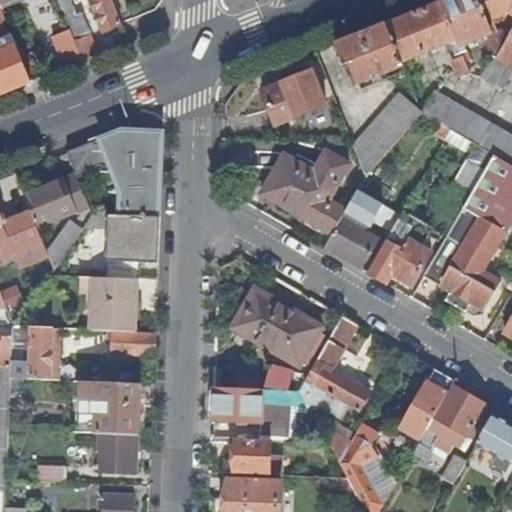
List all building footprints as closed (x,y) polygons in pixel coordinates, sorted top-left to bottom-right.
[(69,0),(57,0),(76,45),(92,37),(83,16),(78,18),(69,0)] [(110,0),(92,0),(106,34),(122,28),(110,0)] [(511,0),(456,0),(446,4),(466,55),(472,52),(469,45),(485,38),(487,43),(492,42),(490,36),(496,34),(491,22),(511,13),(511,37),(507,46),(504,45),(485,78),(506,90),(511,79),(511,0)] [(460,57),(466,55),(446,4),(390,26),(405,64),(455,44),(460,57)] [(406,67),(405,64),(390,26),(340,46),(356,87),(406,67)] [(22,59),(18,49),(0,55),(0,66),(1,68),(7,65),(22,59)] [(462,78),(473,73),(467,58),(456,62),(462,78)] [(32,84),(22,59),(7,65),(17,90),(32,84)] [(266,93),(279,127),(330,106),(317,72),(266,93)] [(511,134),(439,92),(425,114),(430,117),(454,131),(473,142),(498,157),(511,165),(511,134)] [(401,97),(357,145),(370,177),(425,114),(401,97)] [(444,149),(454,131),(430,117),(420,135),(444,149)] [(122,134),(119,220),(159,222),(163,136),(122,134)] [(78,179),(79,181),(110,169),(99,143),(69,155),(78,179)] [(266,196),(336,236),(345,220),(350,212),(332,202),(353,166),(330,153),(319,173),(288,156),(266,196)] [(511,165),(498,157),(428,278),(454,293),(449,302),(469,314),(474,305),(487,313),(503,286),(492,280),(487,288),(473,279),(511,211),(511,165)] [(89,208),(88,204),(79,181),(78,179),(27,200),(38,228),(89,208)] [(94,219),(85,231),(110,232),(108,281),(139,282),(139,265),(159,266),(161,222),(159,222),(119,220),(110,220),(94,219)] [(345,220),(336,236),(329,250),(366,271),(383,241),(345,220)] [(55,271),(56,272),(84,232),(75,225),(67,236),(64,233),(49,254),(55,271)] [(41,277),(55,271),(49,254),(42,239),(28,245),(41,277)] [(396,275),(400,278),(416,252),(411,250),(410,249),(408,253),(390,244),(372,275),(390,285),(396,275)] [(434,256),(414,244),(411,250),(416,252),(400,278),(403,279),(416,287),(434,256)] [(0,295),(0,296),(15,290),(8,272),(0,275),(0,295)] [(93,281),(81,281),(81,299),(93,299),(93,281)] [(139,282),(108,281),(93,281),(93,299),(92,334),(114,335),(130,336),(137,336),(139,282)] [(22,310),(15,290),(0,296),(7,313),(8,315),(22,310)] [(276,348),(304,365),(323,333),(296,316),(297,313),(259,290),(239,324),(263,339),(261,342),(274,350),(276,348)] [(8,315),(14,330),(28,311),(27,308),(22,310),(8,315)] [(0,329),(14,330),(8,315),(7,313),(0,313),(0,329)] [(362,327),(346,318),(304,392),(313,408),(319,405),(345,421),(353,407),(362,413),(373,394),(336,372),(362,327)] [(0,511),(7,511),(8,484),(10,433),(11,414),(12,382),(13,345),(14,330),(0,329),(0,511)] [(61,333),(23,331),(23,346),(13,345),(12,382),(25,383),(60,384),(61,333)] [(129,359),(130,336),(114,335),(113,358),(129,359)] [(137,336),(130,336),(129,359),(156,360),(157,337),(137,336)] [(266,365),(263,387),(291,390),(293,368),(266,365)] [(424,442),(430,432),(458,382),(437,370),(430,383),(432,384),(405,431),(424,442)] [(11,414),(24,415),(25,383),(12,382),(11,414)] [(99,411),(98,437),(102,437),(139,438),(141,388),(82,385),(82,404),(94,404),(99,404),(99,411)] [(440,420),(471,438),(489,406),(458,388),(440,420)] [(265,424),(266,391),(217,390),(215,423),(265,424)] [(264,442),(274,442),(295,443),(296,409),(311,409),(313,408),(304,392),(266,391),(265,424),(264,442)] [(511,426),(497,417),(479,447),(498,457),(495,463),(510,472),(511,468),(511,426)] [(334,421),(327,434),(330,441),(335,433),(337,435),(342,425),(334,421)] [(384,437),(387,432),(368,421),(365,426),(384,437)] [(384,437),(365,426),(354,445),(343,465),(352,480),(353,479),(370,509),(368,510),(369,511),(384,511),(388,507),(365,469),(379,460),(381,459),(376,449),(384,437)] [(441,437),(430,432),(424,442),(416,457),(427,462),(441,437)] [(335,433),(330,441),(333,445),(343,465),(354,445),(337,435),(335,433)] [(138,476),(139,438),(102,437),(100,474),(138,476)] [(264,442),(239,441),(238,475),(272,476),(286,477),(286,456),(273,455),(274,442),(264,442)] [(457,486),(469,465),(457,457),(445,478),(457,486)] [(365,469),(388,507),(397,491),(379,460),(365,469)] [(40,469),(40,486),(67,487),(67,470),(40,469)] [(231,479),(230,511),(282,511),(284,481),(231,479)] [(354,511),(364,511),(368,510),(352,480),(337,479),(354,511)] [(135,511),(136,500),(106,498),(104,511),(135,511)]
